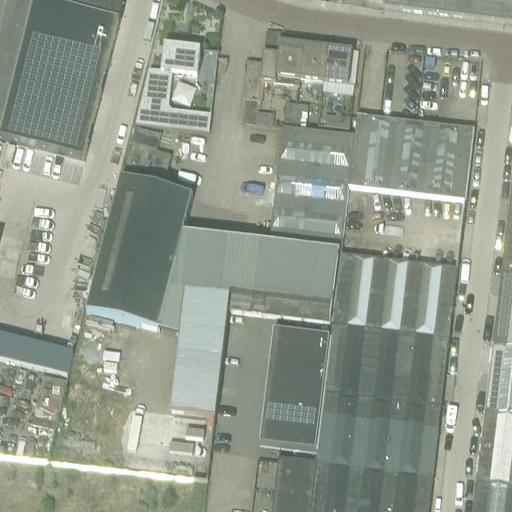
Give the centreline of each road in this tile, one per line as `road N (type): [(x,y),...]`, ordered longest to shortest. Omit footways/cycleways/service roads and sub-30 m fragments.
road 1 (unclassified): [(449,511),(508,51)]
road 2 (unclassified): [(508,51),(229,12),(205,0)]
